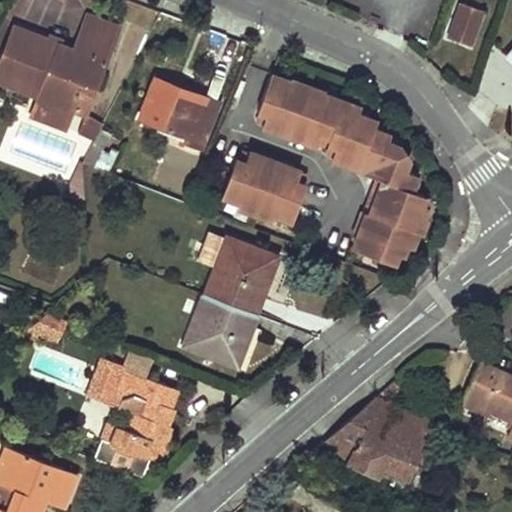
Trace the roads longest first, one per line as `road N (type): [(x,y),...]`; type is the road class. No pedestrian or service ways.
road 1 (unclassified): [(511,235),(435,290),(183,511)]
road 2 (residential): [(511,207),(386,61),(243,0)]
